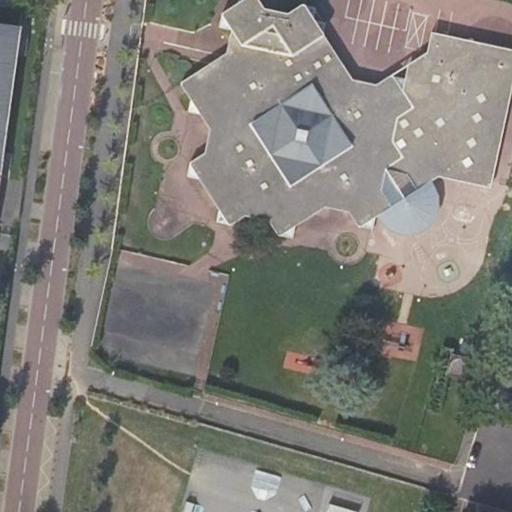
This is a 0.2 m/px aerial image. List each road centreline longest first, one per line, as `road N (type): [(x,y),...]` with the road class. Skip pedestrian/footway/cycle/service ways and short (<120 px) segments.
road 1 (tertiary): [(17,511),(85,0)]
road 2 (unknown): [(388,0),(475,23),(489,42),(461,174)]
